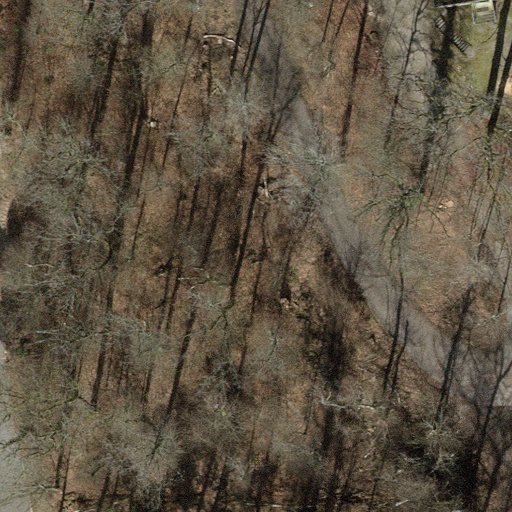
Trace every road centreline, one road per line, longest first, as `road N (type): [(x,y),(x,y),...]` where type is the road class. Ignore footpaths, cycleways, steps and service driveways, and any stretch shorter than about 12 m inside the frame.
road 1 (track): [(488,384),(440,366),(336,232),(246,0)]
road 2 (track): [(389,0),(511,252)]
road 3 (track): [(488,384),(505,511)]
